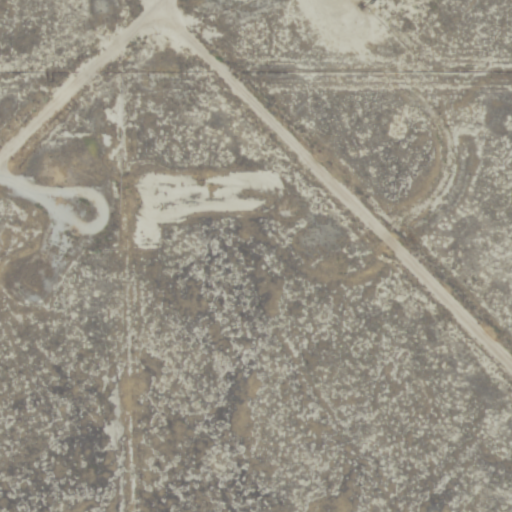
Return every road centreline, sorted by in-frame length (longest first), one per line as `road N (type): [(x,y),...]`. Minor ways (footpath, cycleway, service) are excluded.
road 1 (track): [(511,367),(144,0)]
road 2 (track): [(0,155),(158,0)]
